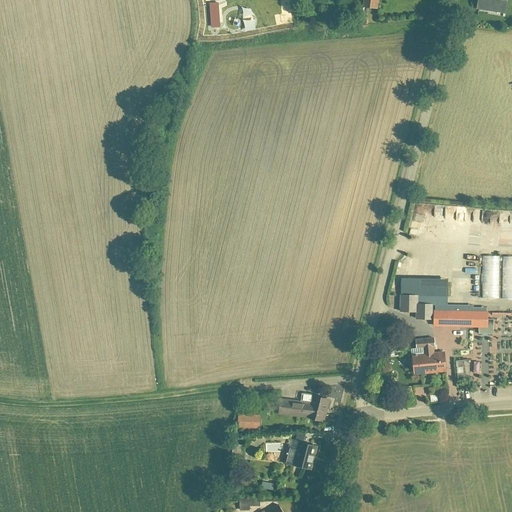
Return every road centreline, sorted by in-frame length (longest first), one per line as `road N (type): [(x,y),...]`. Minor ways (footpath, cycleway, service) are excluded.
road 1 (residential): [(452,0),(359,387),(368,415)]
road 2 (track): [(361,378),(113,402),(0,400)]
road 3 (residential): [(368,415),(511,405)]
